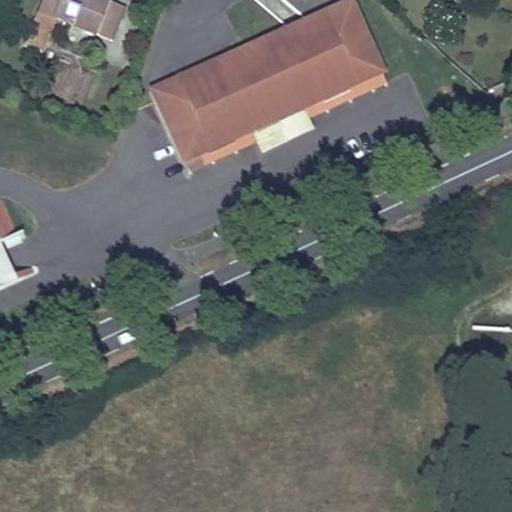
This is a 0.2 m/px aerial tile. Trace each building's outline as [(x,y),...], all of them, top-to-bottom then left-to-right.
[(105,12),(107,7),(87,0),(43,0),(38,13),(25,46),(43,53),(56,19),(95,34),(95,35),(112,42),(121,19),(105,12)] [(121,19),(125,9),(109,3),(107,7),(105,12),(121,19)] [(184,161),(380,73),(349,4),(153,92),(184,161)] [(259,144),(307,122),(386,86),(380,73),(184,161),(190,175),(259,144)] [(262,153),(311,131),(307,122),(259,144),(262,153)] [(17,237),(2,202),(0,203),(0,230),(5,242),(17,237)] [(0,289),(16,282),(0,247),(0,289)]
